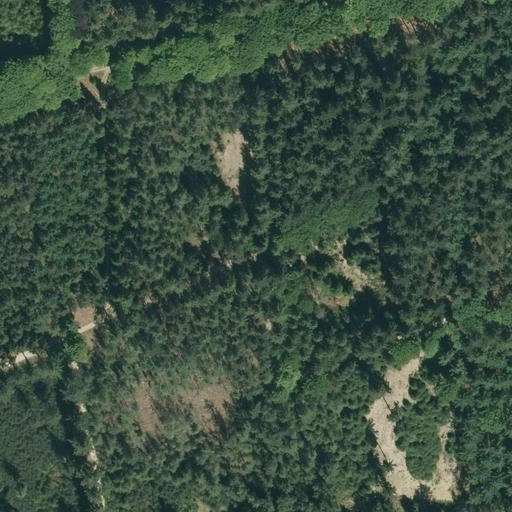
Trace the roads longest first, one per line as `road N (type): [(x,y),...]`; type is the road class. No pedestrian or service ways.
road 1 (track): [(259,29),(270,287),(290,360),(374,341),(511,291)]
road 2 (track): [(92,68),(101,92),(103,322),(267,243)]
road 3 (track): [(92,511),(57,342)]
road 4 (track): [(92,68),(259,29)]
road 5 (track): [(259,29),(389,0)]
